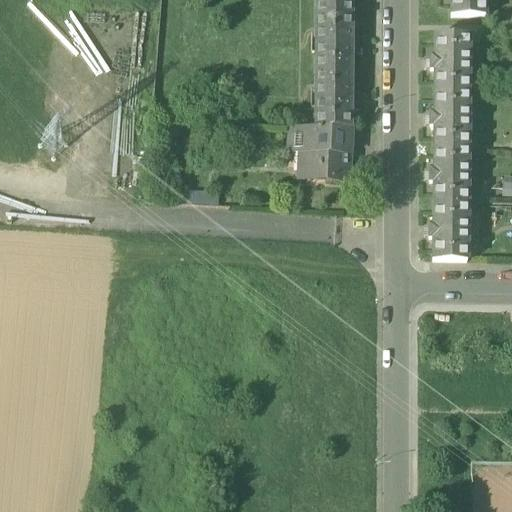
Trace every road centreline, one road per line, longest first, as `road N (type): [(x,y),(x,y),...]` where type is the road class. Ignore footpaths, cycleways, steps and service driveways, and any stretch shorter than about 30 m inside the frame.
road 1 (residential): [(396,289),(396,0)]
road 2 (residential): [(395,511),(396,289)]
